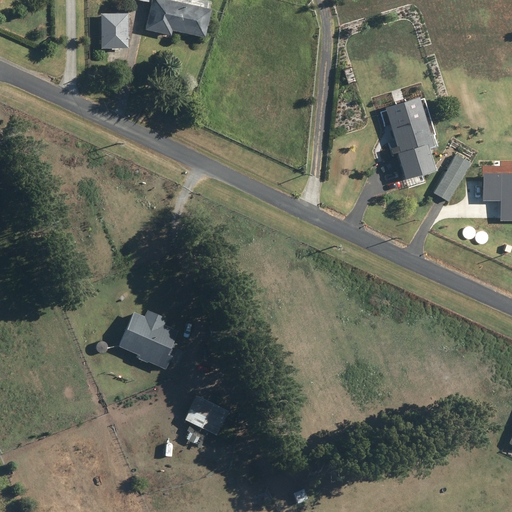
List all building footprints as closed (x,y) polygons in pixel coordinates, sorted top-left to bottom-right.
[(207,11),(156,0),(149,0),(142,31),(168,37),(169,32),(201,39),(207,11)] [(98,15),(98,50),(125,50),(125,15),(98,15)] [(378,71),(370,70),(370,80),(378,81),(378,71)] [(448,101),(450,93),(438,90),(439,88),(430,86),(430,88),(425,87),(424,94),(428,95),(428,97),(448,101)] [(420,115),(386,126),(393,147),(387,149),(389,157),(391,156),(399,180),(403,178),(406,188),(423,183),(420,173),(429,170),(422,149),(430,146),(420,115)] [(468,163),(453,155),(431,193),(445,202),(468,163)] [(495,241),(493,249),(508,254),(511,246),(495,241)] [(140,317),(129,312),(113,347),(135,356),(134,359),(143,363),(144,362),(161,369),(173,344),(168,342),(173,332),(159,326),(162,319),(143,311),(140,317)] [(225,412),(193,396),(181,420),(213,436),(225,412)] [(319,483),(291,494),(296,505),(323,494),(319,483)] [(279,485),(255,495),(259,505),(283,494),(279,485)]
